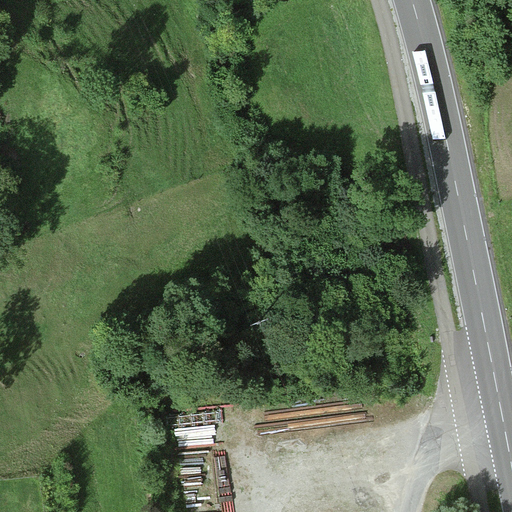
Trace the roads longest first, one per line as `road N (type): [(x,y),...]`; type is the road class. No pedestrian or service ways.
road 1 (track): [(481,511),(374,0)]
road 2 (primary): [(405,0),(511,498)]
road 3 (track): [(500,434),(468,439),(422,476),(407,511)]
